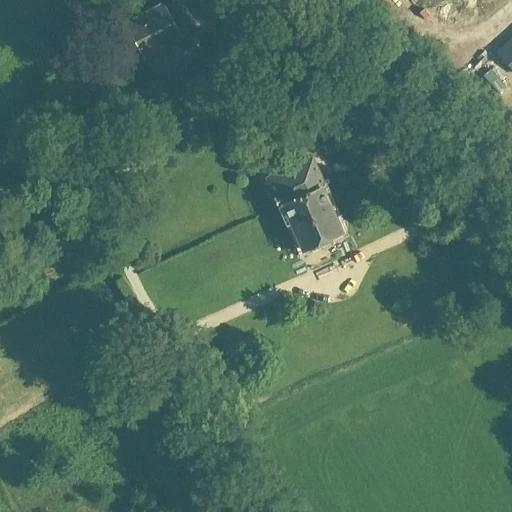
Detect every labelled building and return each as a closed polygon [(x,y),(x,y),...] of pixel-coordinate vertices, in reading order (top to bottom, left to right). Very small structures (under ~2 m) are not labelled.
[(183,0),(209,23),(222,8),(212,0),(183,0)] [(124,24),(144,59),(182,38),(188,34),(180,19),(173,23),(162,3),(124,24)] [(511,67),(511,38),(497,51),(511,67)] [(284,126),(297,122),(291,105),(279,110),(284,126)] [(259,138),(272,133),(265,117),(252,123),(259,138)] [(303,249),(341,231),(322,189),(326,187),(312,156),(266,177),(280,208),(284,206),(303,249)]
